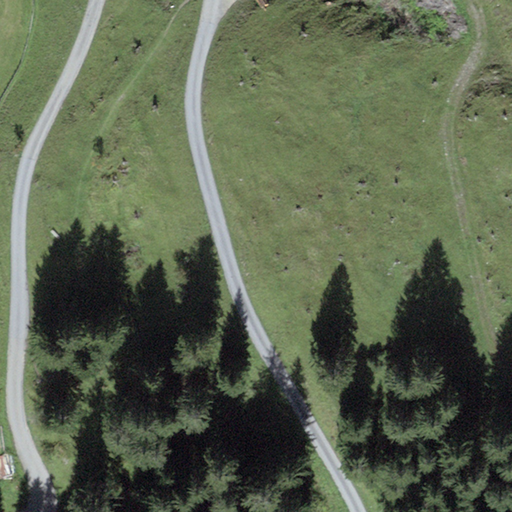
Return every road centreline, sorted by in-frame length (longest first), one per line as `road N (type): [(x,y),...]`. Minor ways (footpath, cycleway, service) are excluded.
road 1 (track): [(216,0),(195,59),(210,176),(265,339),(363,511)]
road 2 (track): [(35,511),(41,495),(14,419),(13,223),(96,0)]
